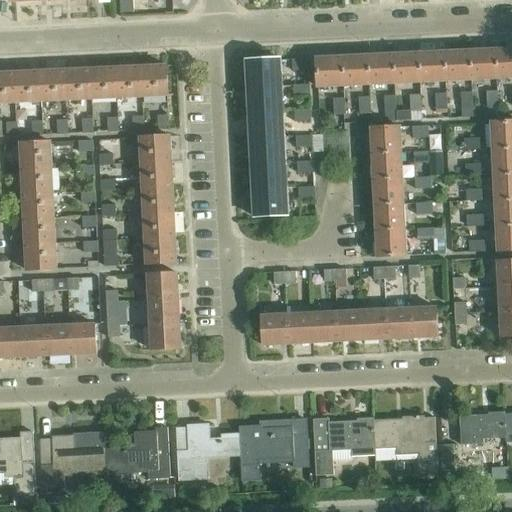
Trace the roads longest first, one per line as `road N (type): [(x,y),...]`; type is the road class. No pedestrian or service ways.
road 1 (residential): [(218,31),(511,18)]
road 2 (residential): [(235,387),(511,375)]
road 3 (residential): [(0,400),(235,387)]
road 4 (residential): [(228,256),(218,31)]
road 5 (residential): [(0,41),(218,31)]
road 6 (residential): [(228,256),(319,247),(342,191)]
road 7 (residential): [(235,387),(228,256)]
